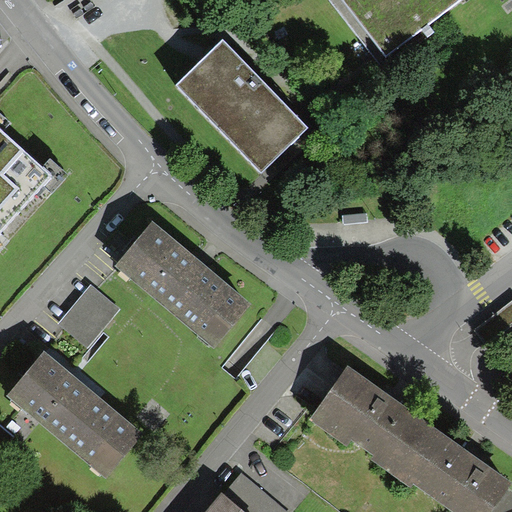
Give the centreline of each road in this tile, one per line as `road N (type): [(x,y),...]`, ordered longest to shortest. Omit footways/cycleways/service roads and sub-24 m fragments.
road 1 (residential): [(166,511),(337,305)]
road 2 (residential): [(0,336),(155,168)]
road 3 (residential): [(155,168),(337,305)]
road 4 (residential): [(15,0),(155,168)]
road 5 (residential): [(337,305),(511,427)]
